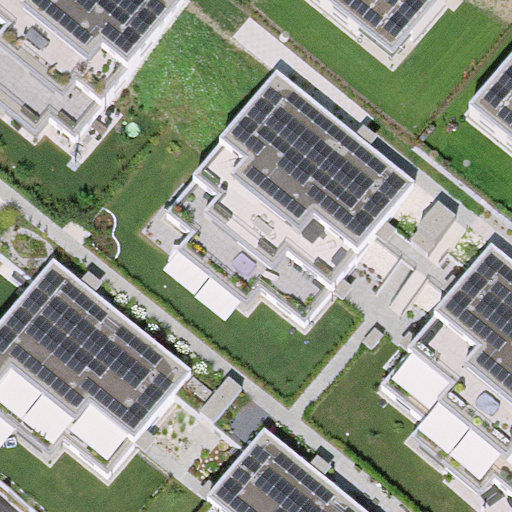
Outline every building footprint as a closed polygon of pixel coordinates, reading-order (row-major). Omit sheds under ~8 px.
[(74,135),(185,2),(182,0),(0,0),(0,104),(35,134),(50,115),(74,135)] [(458,0),(301,0),(398,77),(458,0)] [(511,45),(454,119),(511,164),(511,45)] [(415,189),(277,78),(168,213),(192,233),(178,250),(247,305),(261,288),(305,324),(415,189)] [(511,493),(511,269),(492,253),(382,386),(426,423),(411,441),(479,497),(494,479),(511,493)] [(189,375),(53,262),(0,325),(0,416),(49,457),(63,439),(106,474),(189,375)] [(359,511),(263,434),(199,511),(359,511)]
